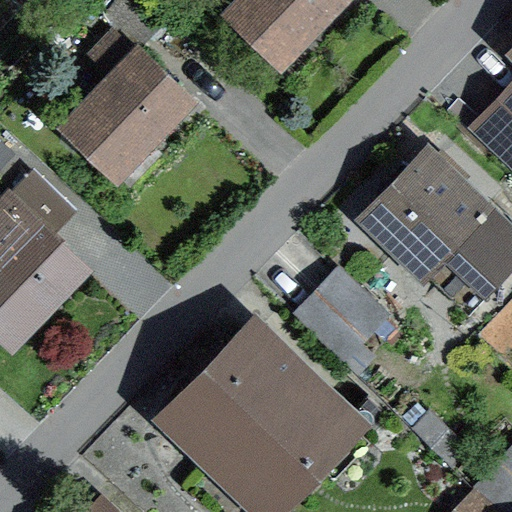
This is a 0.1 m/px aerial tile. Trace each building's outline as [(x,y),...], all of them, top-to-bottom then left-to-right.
[(20,0),(31,10),(40,0),(20,0)] [(330,0),(335,4),(338,0),(225,0),(223,3),(276,55),(330,0)] [(171,116),(189,97),(139,49),(137,50),(116,30),(93,54),(126,85),(78,136),(131,186),(161,153),(144,137),(167,112),(171,116)] [(511,92),(483,124),(511,151),(511,92)] [(486,327),(511,300),(511,235),(457,183),(464,175),(442,153),(435,161),(426,153),(368,214),(486,327)] [(0,330),(6,336),(60,280),(64,284),(83,265),(51,234),(74,210),(32,170),(0,202),(0,330)] [(341,271),(299,315),(342,356),(384,312),(341,271)] [(267,502),(347,419),(256,331),(176,414),(267,502)] [(511,453),(482,486),(508,510),(511,505),(511,453)] [(500,511),(481,494),(465,511),(500,511)]
